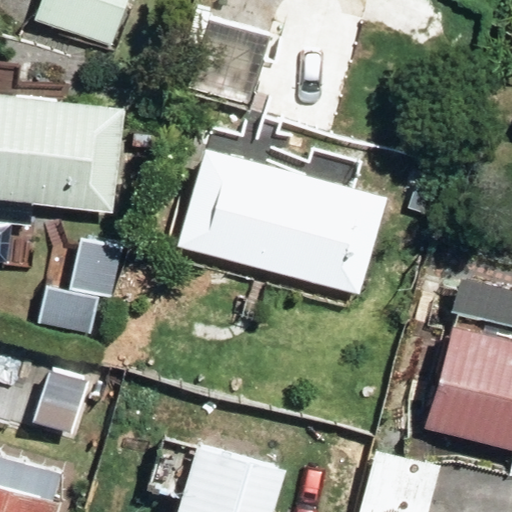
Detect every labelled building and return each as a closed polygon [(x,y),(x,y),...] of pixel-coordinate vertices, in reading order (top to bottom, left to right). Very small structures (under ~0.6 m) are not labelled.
[(43,0),(39,12),(118,40),(132,0),(43,0)] [(202,65),(273,83),(286,30),(215,12),(202,65)] [(0,82),(0,190),(121,203),(132,97),(0,82)] [(185,241),(367,289),(393,190),(211,143),(185,241)] [(430,407),(511,428),(511,303),(461,290),(430,407)] [(431,511),(451,448),(386,428),(363,503),(393,511),(431,511)] [(202,431),(177,511),(279,511),(295,459),(202,431)] [(0,511),(60,511),(65,497),(0,476),(0,511)]
